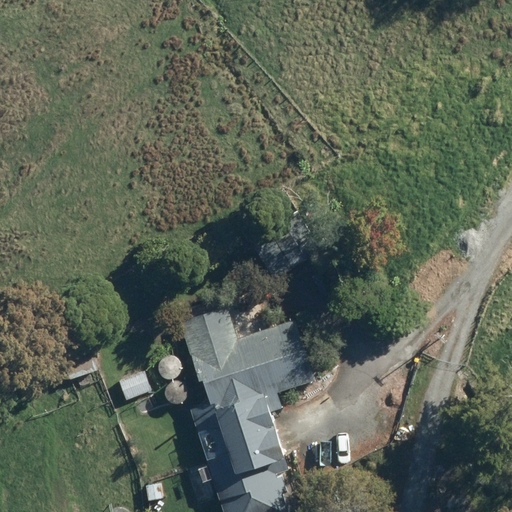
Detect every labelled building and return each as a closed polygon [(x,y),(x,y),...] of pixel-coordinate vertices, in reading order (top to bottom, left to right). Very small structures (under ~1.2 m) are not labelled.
[(277,273),(318,249),(296,211),(255,236),(277,273)] [(234,307),(185,323),(210,398),(191,405),(226,511),(291,511),(295,511),(281,469),(296,464),(274,395),(322,379),(301,315),(243,334),(234,307)] [(63,348),(69,378),(109,370),(103,340),(63,348)] [(173,402),(176,403),(187,403),(190,402),(193,401),(195,399),(197,397),(198,394),(200,392),(200,389),(201,386),(200,383),(200,380),(199,377),(197,375),(195,373),(193,371),(190,369),(187,368),(185,368),(182,368),(179,368),(176,369),(173,370),(171,372),(169,374),(167,376),(166,379),(165,382),(164,384),(164,387),(165,390),(166,393),(167,396),(169,398),(171,400),(173,402)] [(155,390),(149,369),(119,379),(125,399),(155,390)]
